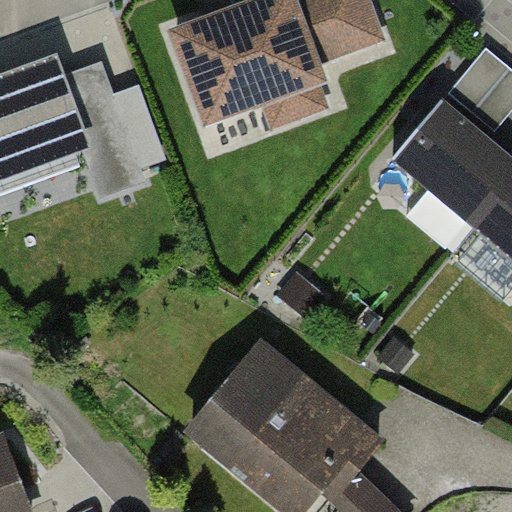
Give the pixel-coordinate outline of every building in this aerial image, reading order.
[(365,0),(282,0),(161,44),(198,145),(267,120),(273,135),(331,114),(315,70),(383,46),(365,0)] [(511,112),(511,71),(488,51),(450,96),(494,134),(511,112)] [(56,69),(0,90),(0,201),(86,169),(102,211),(149,194),(102,70),(62,85),(56,69)] [(511,163),(445,108),(394,169),(511,265),(511,163)] [(295,511),(303,511),(324,487),(347,509),(345,511),(394,511),(357,475),(380,445),(260,348),(194,428),(295,511)] [(0,511),(29,511),(3,444),(0,444),(0,511)]
